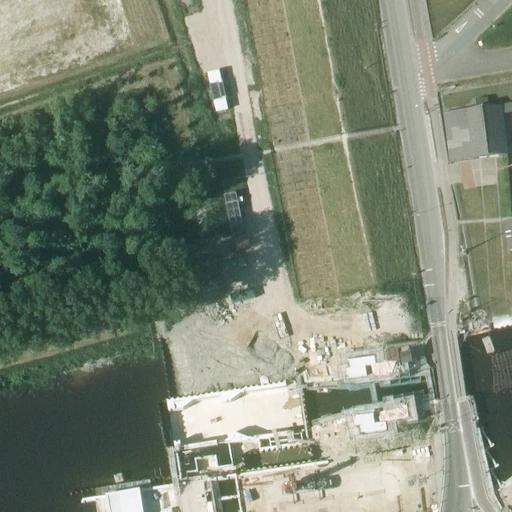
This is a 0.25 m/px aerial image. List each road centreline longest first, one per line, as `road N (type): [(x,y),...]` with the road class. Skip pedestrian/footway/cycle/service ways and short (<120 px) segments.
road 1 (primary): [(455,511),(451,412),(404,72)]
road 2 (unclassified): [(404,72),(425,69),(497,0)]
